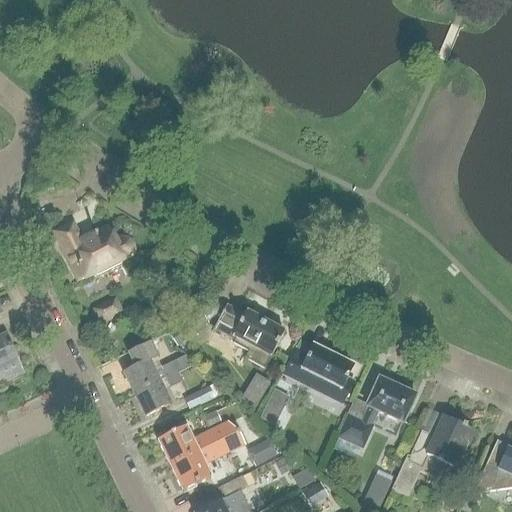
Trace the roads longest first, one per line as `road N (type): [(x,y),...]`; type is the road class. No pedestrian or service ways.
road 1 (unclassified): [(511,386),(216,252),(45,129)]
road 2 (residential): [(104,410),(0,206)]
